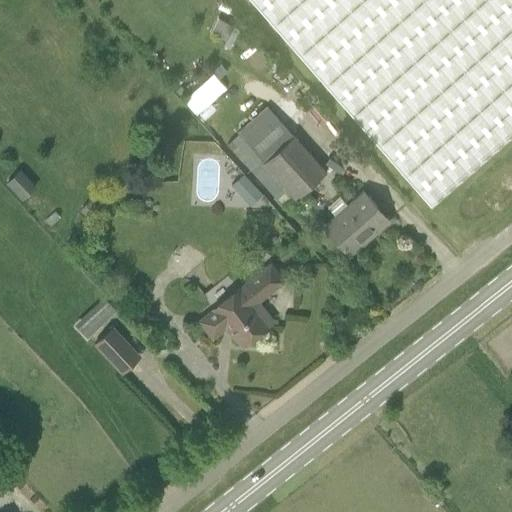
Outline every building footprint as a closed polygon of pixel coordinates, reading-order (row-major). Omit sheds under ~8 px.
[(511,0),(249,0),(429,204),(511,131),(511,0)] [(240,30),(233,27),(226,41),(224,46),(230,49),(240,30)] [(215,75),(220,81),(226,76),(221,70),(215,75)] [(183,100),(197,115),(226,88),(212,73),(183,100)] [(180,86),(175,91),(181,97),(186,92),(180,86)] [(324,171),(274,116),(245,142),(295,198),(324,171)] [(224,171),(224,181),(239,182),(240,171),(224,171)] [(322,228),(349,258),(389,221),(363,191),(322,228)] [(91,200),(79,210),(80,211),(86,218),(98,208),(97,208),(91,200)] [(243,345),(267,326),(251,306),(282,281),(270,265),(239,290),(238,289),(213,308),(214,309),(200,321),(212,337),(226,325),(243,345)] [(103,298),(74,324),(87,338),(116,311),(103,298)] [(113,326),(93,344),(121,374),(141,357),(113,326)]
